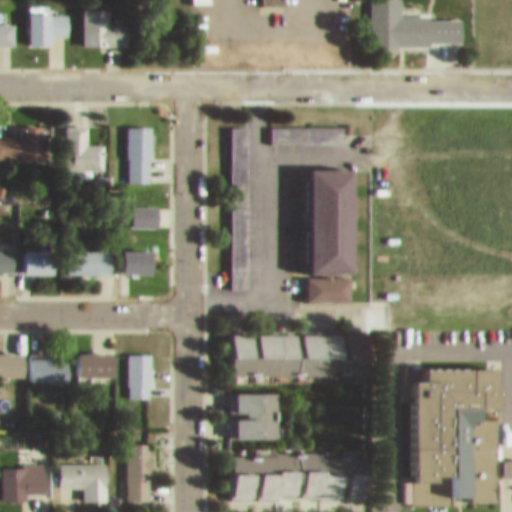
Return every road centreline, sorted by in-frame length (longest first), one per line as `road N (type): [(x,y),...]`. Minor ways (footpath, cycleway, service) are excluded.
road 1 (residential): [(511,78),(0,77)]
road 2 (residential): [(187,511),(187,78)]
road 3 (residential): [(187,305),(0,305)]
